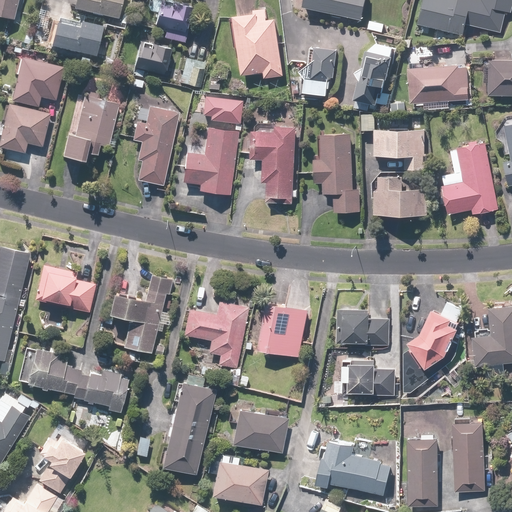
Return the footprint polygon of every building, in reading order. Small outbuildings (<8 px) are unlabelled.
[(0,0),(0,15),(14,19),(18,0),(0,0)] [(76,0),(74,9),(119,19),(122,0),(76,0)] [(304,0),(303,8),(361,21),(365,0),(304,0)] [(511,0),(423,0),(417,24),(463,36),(466,24),(501,33),(506,12),(511,13),(511,8),(511,0)] [(163,39),(185,43),(193,7),(171,2),(170,7),(159,5),(154,27),(166,29),(163,39)] [(242,76),(263,73),(264,79),(284,76),(276,19),(267,20),(266,8),(254,10),(254,14),(233,17),(242,76)] [(384,24),(369,21),(367,29),(382,33),(384,24)] [(56,22),(51,46),(96,56),(102,26),(81,22),(80,27),(56,22)] [(140,40),(134,68),(166,75),(172,47),(140,40)] [(312,62),(299,71),(303,76),(300,95),(327,99),(330,79),(332,77),(334,77),(338,50),(314,46),(312,62)] [(361,69),(355,72),(359,79),(354,100),(376,105),(379,94),(382,94),(386,80),(387,80),(393,57),(366,50),(361,69)] [(64,66),(22,57),(12,100),(39,106),(41,97),(56,100),(64,66)] [(205,62),(185,57),(178,82),(199,87),(205,62)] [(511,60),(489,60),(489,96),(511,95),(511,60)] [(408,69),(410,104),(469,100),(466,67),(459,68),(459,65),(408,69)] [(75,136),(67,134),(62,156),(85,161),(86,154),(97,156),(100,145),(109,147),(119,102),(84,95),(75,136)] [(243,101),(204,96),(202,114),(210,115),(209,120),(240,124),(243,101)] [(50,113),(8,103),(0,140),(0,147),(25,153),(28,143),(43,147),(50,113)] [(163,185),(179,112),(149,106),(145,123),(136,121),(132,140),(141,142),(138,160),(142,161),(138,180),(163,185)] [(511,122),(504,124),(511,159),(502,161),(507,185),(511,184),(511,122)] [(293,203),(296,126),(274,125),(274,133),(251,132),(250,159),(263,160),(262,183),(267,183),(267,202),(293,203)] [(230,195),(238,132),(208,128),(204,154),(187,152),(183,182),(201,184),(200,191),(230,195)] [(425,130),(374,129),(374,157),(404,157),(404,169),(426,169),(426,154),(425,154),(425,130)] [(354,189),(351,133),(321,135),(322,159),(314,159),(315,183),(324,183),(324,195),(333,194),(334,213),(361,211),(360,189),(354,189)] [(499,208),(485,141),(456,147),(463,181),(441,186),(447,214),(471,209),(472,214),(499,208)] [(373,190),(373,214),(427,215),(428,188),(402,188),(402,176),(378,176),(378,190),(373,190)] [(0,360),(5,362),(30,253),(0,245),(0,360)] [(77,273),(43,264),(34,299),(89,312),(96,283),(75,279),(77,273)] [(144,300),(113,293),(108,314),(129,319),(123,347),(147,352),(147,353),(162,356),(164,346),(154,344),(166,294),(169,295),(173,280),(150,274),(144,300)] [(216,314),(189,309),(184,335),(210,340),(208,352),(219,354),(217,364),(236,368),(249,306),(229,302),(218,300),(216,314)] [(299,357),(308,309),(266,301),(257,348),(299,357)] [(511,303),(488,305),(490,333),(471,334),(474,365),(511,361),(511,303)] [(410,347),(403,352),(403,392),(411,392),(452,361),(456,354),(463,326),(458,324),(459,322),(431,307),(419,332),(406,341),(410,347)] [(390,317),(369,317),(369,312),(368,312),(368,309),(337,308),(336,343),(389,344),(390,317)] [(81,370),(66,366),(67,361),(59,359),(60,355),(60,353),(36,347),(35,349),(26,346),(18,380),(28,382),(27,384),(52,390),(52,389),(59,391),(74,394),(73,397),(109,405),(108,409),(120,412),(128,379),(121,377),(122,373),(102,369),(100,375),(90,372),(89,375),(80,373),(81,370)] [(396,368),(375,367),(375,363),(373,363),(373,360),(343,359),(342,393),(395,395),(396,368)] [(215,387),(180,379),(159,465),(194,473),(215,387)] [(0,420),(0,463),(30,416),(12,404),(1,421),(0,420)] [(287,416),(236,406),(229,442),(280,452),(287,416)] [(482,418),(452,420),(455,490),(485,489),(482,418)] [(438,435),(407,436),(407,505),(438,505),(438,435)] [(49,437),(39,452),(42,454),(41,456),(50,461),(38,480),(59,493),(84,452),(74,446),(61,437),(58,442),(49,437)] [(381,459),(352,453),(354,444),(328,438),(324,455),(322,454),(315,482),(328,485),(329,482),(384,494),(391,465),(380,463),(381,459)] [(268,468),(217,457),(209,493),(260,504),(268,468)] [(37,482),(24,503),(12,495),(2,511),(47,511),(58,496),(37,482)]
